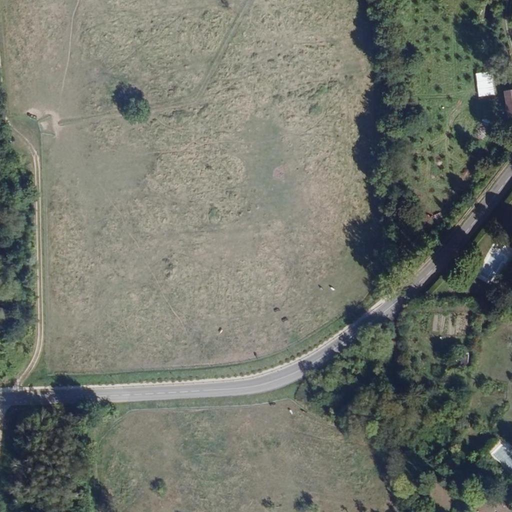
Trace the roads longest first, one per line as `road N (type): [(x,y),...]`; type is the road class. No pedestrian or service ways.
road 1 (tertiary): [(511,180),(414,294),(291,374),(255,385),(0,398)]
road 2 (track): [(0,60),(6,122),(38,148),(40,212),(41,355),(5,397)]
